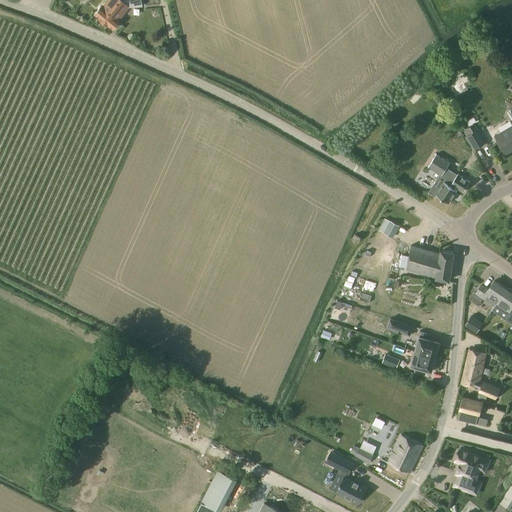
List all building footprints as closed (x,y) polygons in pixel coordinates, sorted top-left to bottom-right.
[(100,6),(94,14),(112,29),(119,21),(118,20),(129,7),(120,0),(106,0),(101,7),(100,6)] [(405,94),(414,104),(423,95),(421,92),(425,88),(419,81),(405,94)] [(511,126),(495,136),(505,153),(507,153),(506,151),(511,147),(511,109),(507,112),(511,120),(511,119),(511,126)] [(465,137),(473,150),(487,142),(480,128),(478,129),(475,124),(478,123),(475,117),(467,122),(469,126),(462,130),(466,136),(465,137)] [(428,167),(441,175),(429,193),(435,197),(437,195),(441,198),(441,200),(442,201),(443,200),(448,203),(456,190),(456,189),(457,188),(463,192),(469,182),(457,174),(456,176),(446,169),(449,164),(436,155),(428,167)] [(384,233),(393,238),(399,225),(390,220),(384,233)] [(436,279),(449,281),(454,253),(441,251),(440,254),(411,245),(406,269),(436,278),(436,279)] [(494,305),(499,298),(505,288),(494,281),(488,290),(481,285),(475,294),(493,306),(494,305)] [(505,288),(499,298),(494,305),(509,315),(506,319),(511,323),(511,293),(511,291),(509,289),(507,289),(505,288)] [(483,323),(471,315),(464,325),(477,333),(483,323)] [(409,336),(413,327),(390,319),(387,328),(409,336)] [(323,330),(321,336),(326,339),(329,332),(323,330)] [(415,352),(435,358),(439,343),(419,337),(415,352)] [(486,353),(469,349),(462,383),(478,387),(480,388),(478,392),(479,392),(476,398),(463,395),(457,420),(476,424),(483,402),(485,403),(487,396),(496,400),(500,388),(480,380),(486,353)] [(318,351),(314,360),(318,362),(322,352),(318,351)] [(435,358),(415,352),(410,366),(431,372),(432,368),(433,368),(436,360),(434,359),(435,358)] [(388,462),(409,473),(422,446),(401,435),(388,462)] [(355,455),(370,463),(374,455),(359,447),(355,455)] [(485,471),(489,460),(460,449),(455,460),(461,462),(457,473),(454,485),(469,491),(473,479),(475,480),(479,469),(485,471)] [(349,473),(354,464),(331,452),(326,461),(349,473)] [(195,511),(215,511),(217,510),(220,511),(236,480),(217,470),(195,511)] [(358,503),(366,488),(344,477),(337,492),(358,503)]
